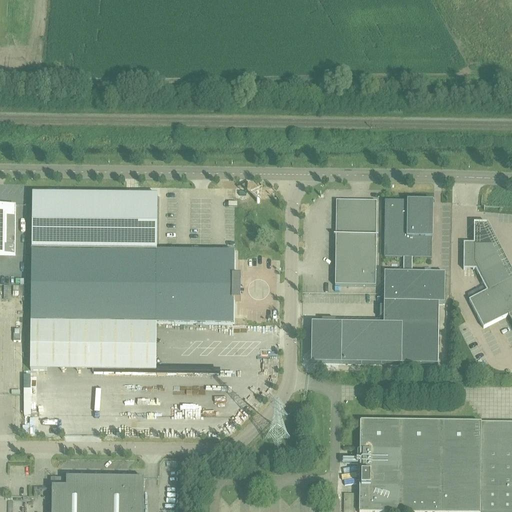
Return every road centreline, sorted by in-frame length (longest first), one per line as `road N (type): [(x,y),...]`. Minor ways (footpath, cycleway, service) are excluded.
road 1 (unclassified): [(295,175),(293,385),(258,432),(185,444),(0,443)]
road 2 (unclassified): [(295,175),(0,169)]
road 3 (unclassified): [(295,175),(511,180)]
road 4 (unknown): [(321,384),(441,393),(511,412)]
road 5 (unknown): [(321,384),(338,433),(336,511)]
road 6 (unknown): [(361,176),(357,197),(312,221),(310,278)]
road 7 (unknown): [(294,311),(420,317)]
